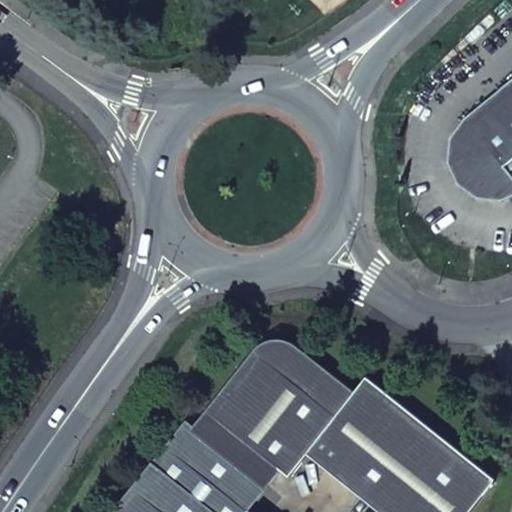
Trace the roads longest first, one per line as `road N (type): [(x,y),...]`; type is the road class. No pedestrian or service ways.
road 1 (secondary): [(140,329),(16,511)]
road 2 (residential): [(323,242),(442,315),(511,312)]
road 3 (residential): [(0,21),(155,136)]
road 4 (unknown): [(491,313),(511,481)]
road 5 (secondary): [(385,35),(260,90)]
road 6 (secondary): [(335,158),(385,35)]
road 7 (secondary): [(260,90),(200,96),(155,136)]
